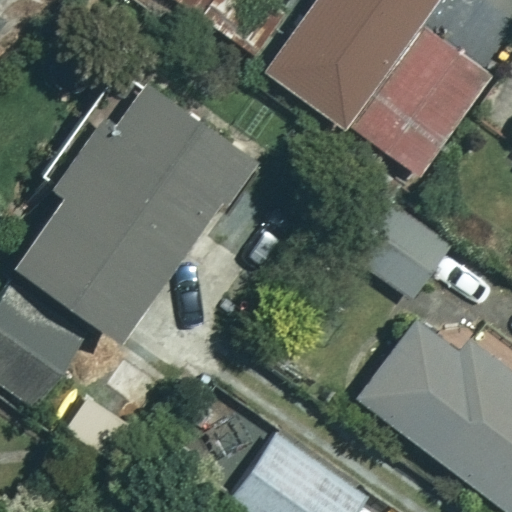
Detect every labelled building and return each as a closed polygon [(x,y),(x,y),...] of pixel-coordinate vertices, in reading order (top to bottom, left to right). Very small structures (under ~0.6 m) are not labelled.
[(275,6),(265,0),(180,0),(246,46),(275,6)] [(430,0),(313,0),(267,69),(421,173),(489,72),(415,23),(430,0)] [(250,157),(124,61),(40,171),(66,191),(16,257),(116,333),(250,157)] [(452,246),(392,201),(353,253),(413,298),(452,246)] [(86,339),(7,285),(0,294),(0,377),(41,405),(86,339)] [(511,370),(425,305),(359,394),(511,508),(511,370)] [(351,511),(364,494),(276,434),(229,502),(242,511),(351,511)]
